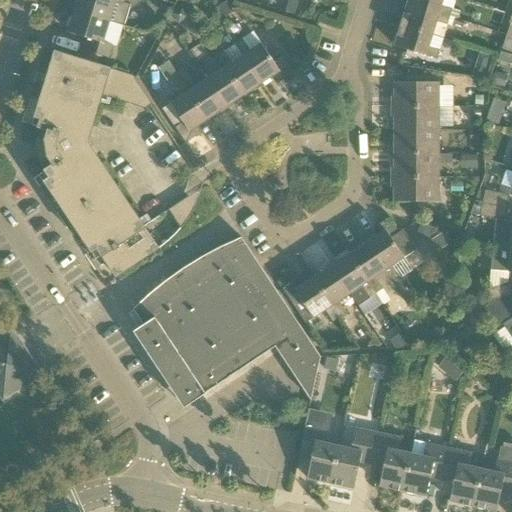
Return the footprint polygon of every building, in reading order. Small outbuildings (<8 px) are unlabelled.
[(125,3),(126,0),(78,0),(75,11),(110,22),(125,26),(131,5),(125,3)] [(442,6),(444,0),(408,0),(408,4),(450,18),(453,10),(442,6)] [(236,12),(229,2),(219,8),(225,18),(236,12)] [(448,26),(450,18),(408,4),(401,25),(433,35),(437,22),(448,26)] [(172,13),(179,23),(188,17),(181,7),(172,13)] [(103,43),(110,22),(75,11),(69,32),(89,38),(85,51),(108,58),(112,46),(103,43)] [(429,48),(433,35),(401,25),(395,46),(437,59),(440,51),(429,48)] [(503,47),(511,50),(511,36),(507,35),(503,47)] [(293,73),(292,72),(283,57),(275,62),(262,44),(251,51),(243,39),(236,44),(262,84),(274,76),(278,83),(293,73)] [(244,96),(262,84),(236,44),(235,44),(243,56),(233,63),(225,51),(218,56),(244,96)] [(117,277),(159,249),(143,226),(138,229),(83,146),(82,142),(96,94),(146,109),(152,104),(133,76),(62,54),(60,63),(54,61),(36,118),(42,119),(40,128),(48,130),(45,141),(47,157),(53,166),(46,171),(51,179),(46,182),(92,252),(98,249),(117,277)] [(226,108),(244,96),(218,56),(211,60),(219,72),(208,80),(226,108)] [(169,84),(171,82),(174,85),(175,85),(182,80),(178,75),(176,71),(169,61),(161,67),(159,68),(169,84)] [(197,87),(189,75),(182,80),(182,81),(208,119),(226,108),(208,80),(197,87)] [(196,127),(208,119),(182,81),(182,80),(175,85),(183,96),(171,104),(184,123),(176,128),(186,144),(201,134),(196,127)] [(395,107),(439,107),(439,93),(448,94),(448,83),(395,83),(395,107)] [(439,131),(439,107),(395,107),(395,130),(439,131)] [(502,114),(489,110),(487,119),(499,123),(502,114)] [(439,154),(439,131),(395,130),(394,154),(439,154)] [(439,178),(439,154),(394,154),(394,178),(439,178)] [(439,202),(439,178),(394,178),(394,202),(439,202)] [(483,204),(507,208),(510,196),(485,190),(483,203),(483,204)] [(192,213),(195,206),(189,197),(169,210),(181,229),(184,225),(188,220),(192,213)] [(475,201),(471,214),(480,215),(483,204),(483,203),(475,201)] [(480,215),(480,217),(504,221),(507,208),(483,204),(480,215)] [(377,236),(368,242),(386,271),(394,282),(401,278),(393,266),(417,249),(404,230),(400,233),(390,218),(380,225),(379,224),(372,228),(377,236)] [(440,251),(450,244),(443,233),(432,240),(440,251)] [(133,310),(144,325),(134,332),(184,408),(194,401),(282,342),(313,390),(321,357),(267,276),(242,238),(222,247),(203,257),(184,268),(167,281),(150,295),(133,310)] [(376,278),(386,271),(368,242),(350,254),(376,294),(383,290),(376,278)] [(511,248),(511,249),(493,247),(491,271),(511,272),(511,248)] [(369,299),(376,294),(350,254),(332,266),(350,294),(361,287),(369,299)] [(339,302),(350,294),(332,266),(314,278),(340,318),(340,319),(345,326),(351,322),(346,314),(347,314),(339,302)] [(340,318),(314,278),(304,285),(299,277),(292,282),(293,283),(283,289),(306,323),(314,318),(314,319),(325,311),(333,323),(340,319),(340,318)] [(488,302),(511,295),(508,282),(484,289),(488,302)] [(511,295),(488,302),(491,314),(511,308),(511,295)] [(474,305),(462,314),(472,328),(484,319),(474,305)] [(0,336),(0,393),(4,399),(41,375),(11,329),(0,336)] [(455,363),(446,374),(454,380),(463,370),(455,363)] [(331,484),(339,446),(327,444),(330,431),(306,425),(306,426),(299,457),(312,460),(308,479),(331,484)] [(372,465),(379,433),(356,428),(351,449),(339,446),(331,484),(355,489),(360,462),(372,465)] [(403,491),(411,454),(399,451),(401,438),(379,433),(372,465),(384,467),(380,486),(403,491)] [(511,444),(502,442),(498,460),(497,459),(494,472),(481,469),(473,507),(497,511),(501,493),(511,495),(511,444)] [(442,480),(449,449),(426,444),(423,457),(411,454),(403,491),(427,496),(431,478),(442,480)] [(473,507),(481,469),(469,467),(472,454),(449,449),(442,480),(454,483),(450,501),(473,507)]
